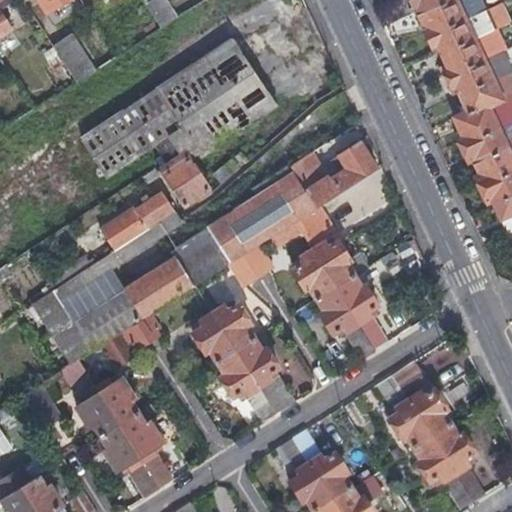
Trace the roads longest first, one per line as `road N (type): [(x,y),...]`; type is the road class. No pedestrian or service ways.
road 1 (residential): [(149,511),(476,304)]
road 2 (residential): [(332,0),(476,304)]
